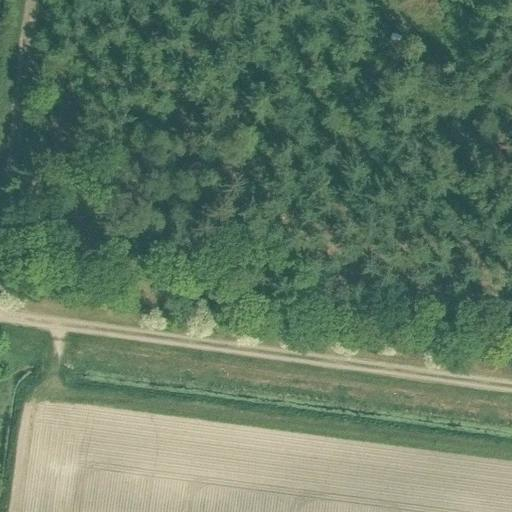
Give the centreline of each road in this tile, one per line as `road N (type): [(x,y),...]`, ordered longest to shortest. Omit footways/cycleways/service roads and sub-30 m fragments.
road 1 (unclassified): [(511,378),(0,308)]
road 2 (track): [(0,250),(37,0)]
road 3 (track): [(63,316),(56,362),(10,386),(0,411)]
